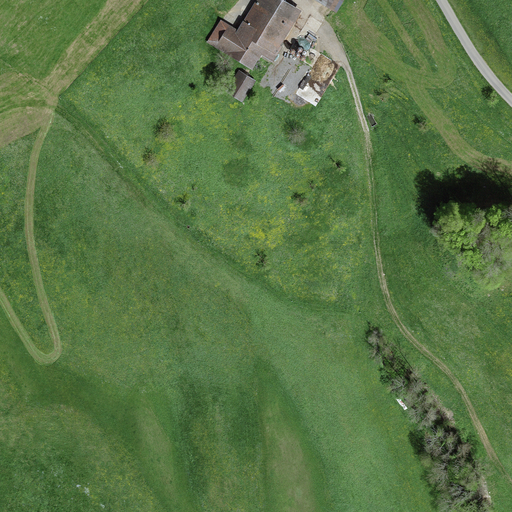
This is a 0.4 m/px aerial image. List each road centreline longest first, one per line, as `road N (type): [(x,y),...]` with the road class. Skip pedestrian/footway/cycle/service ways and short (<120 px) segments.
road 1 (track): [(511,476),(460,385),(395,322),(380,280),(353,81),(325,26),(298,0)]
road 2 (unclassified): [(440,0),(511,100)]
